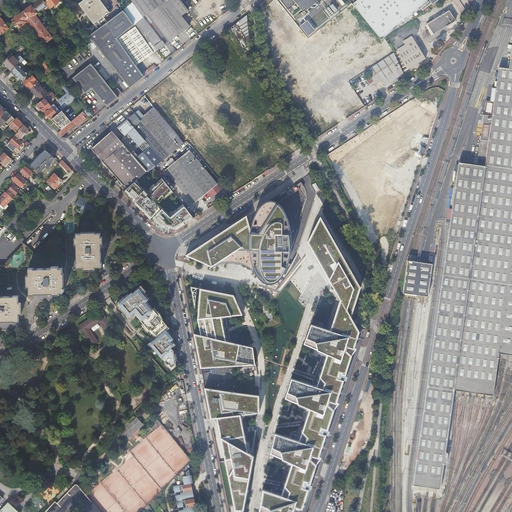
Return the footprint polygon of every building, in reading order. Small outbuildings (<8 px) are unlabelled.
[(38,14),(48,6),(43,0),(37,0),(36,1),(31,5),(38,14)] [(50,9),(61,1),(59,0),(43,0),(48,6),(50,9)] [(85,0),(80,4),(94,24),(109,13),(99,0),(85,0)] [(130,0),(132,3),(143,17),(147,14),(168,0),(130,0)] [(168,0),(147,14),(156,26),(169,42),(189,26),(181,16),(188,10),(181,1),(183,0),(168,0)] [(293,0),(302,10),(315,0),(293,0)] [(358,0),(356,2),(354,0),(349,0),(350,0),(352,3),(368,22),(381,40),(384,37),(421,8),(423,11),(432,3),(433,4),(438,0),(437,0),(358,0)] [(330,20),(340,12),(332,2),(322,10),(329,17),(330,20)] [(143,17),(132,3),(123,10),(134,25),(137,23),(143,17)] [(44,44),(55,36),(38,14),(31,5),(28,8),(21,13),(20,12),(16,15),(15,16),(14,16),(14,17),(14,18),(12,20),(18,29),(27,22),(44,44)] [(2,19),(7,15),(4,10),(0,12),(0,16),(1,18),(0,18),(0,34),(0,35),(9,29),(2,19)] [(449,25),(455,21),(449,10),(427,24),(433,34),(449,25)] [(129,89),(144,78),(117,39),(133,25),(123,11),(88,37),(92,42),(119,76),(129,89)] [(137,23),(157,51),(161,48),(165,45),(153,29),(156,26),(147,14),(143,17),(137,23)] [(249,42),(247,15),(233,25),(229,29),(234,36),(245,52),(245,53),(250,50),(249,42)] [(417,22),(415,19),(388,35),(390,39),(417,22)] [(307,20),(300,26),(308,36),(315,30),(307,20)] [(419,26),(417,22),(390,39),(400,55),(399,56),(407,69),(425,58),(422,53),(412,36),(418,32),(416,28),(419,26)] [(165,45),(169,42),(156,26),(153,29),(165,45)] [(135,27),(118,39),(136,65),(145,59),(153,53),(135,27)] [(23,43),(26,39),(22,34),(18,37),(23,43)] [(76,55),(82,51),(79,47),(73,52),(76,55)] [(458,161),(412,484),(420,485),(428,487),(435,488),(439,488),(442,463),(445,462),(447,453),(444,451),(453,389),(459,390),(466,391),(474,392),(481,393),(488,394),(492,395),(498,353),(505,354),(511,355),(511,354),(511,49),(510,68),(499,67),(492,115),(484,114),(477,164),(466,162),(458,161)] [(385,86),(403,73),(394,53),(367,71),(375,84),(378,82),(381,80),(385,86)] [(16,59),(11,54),(3,63),(7,67),(11,71),(20,63),(23,59),(20,56),(16,59)] [(27,63),(23,59),(20,63),(11,71),(10,72),(13,75),(16,78),(16,77),(21,81),(28,75),(23,70),(24,69),(22,67),(27,63)] [(44,77),(51,71),(43,62),(40,65),(44,71),(45,72),(42,75),(44,77)] [(84,92),(101,77),(91,64),(72,78),(84,92)] [(177,78),(200,112),(206,108),(213,118),(219,114),(188,71),(177,78)] [(30,89),(38,82),(32,76),(24,83),(27,86),(29,90),(30,89)] [(110,88),(101,77),(84,92),(85,94),(92,88),(99,98),(110,88)] [(40,99),(48,93),(38,82),(30,89),(35,96),(37,95),(39,97),(40,99)] [(364,102),(351,84),(343,90),(340,87),(332,92),(339,103),(343,101),(346,105),(342,108),(347,114),(364,102)] [(107,107),(118,98),(117,97),(113,92),(110,88),(99,98),(103,102),(107,107)] [(113,92),(117,97),(121,94),(117,89),(113,92)] [(49,109),(44,113),(47,116),(50,119),(56,114),(57,115),(62,111),(76,99),(69,91),(57,101),(61,105),(57,108),(53,104),(48,108),(49,109)] [(52,93),(44,98),(37,104),(40,108),(40,109),(42,111),(43,111),(50,106),(47,103),(54,97),(54,95),(52,93)] [(326,125),(313,97),(299,104),(312,132),(326,125)] [(329,152),(371,241),(393,231),(380,203),(388,164),(392,162),(393,164),(394,160),(415,150),(427,153),(436,110),(424,116),(421,110),(429,106),(411,103),(384,115),(391,130),(402,124),(408,136),(390,145),(389,150),(380,154),(381,154),(358,165),(357,165),(358,164),(348,143),(329,152)] [(0,126),(4,131),(10,124),(15,119),(6,111),(5,112),(2,109),(3,108),(0,104),(0,126)] [(134,114),(140,120),(164,149),(179,137),(169,125),(156,110),(154,108),(147,114),(143,116),(139,110),(134,114)] [(61,130),(57,133),(60,136),(61,137),(76,124),(77,126),(87,117),(88,118),(89,116),(91,115),(86,109),(71,122),(61,130)] [(71,122),(62,111),(57,115),(51,120),(52,120),(54,121),(56,123),(56,124),(56,125),(57,126),(58,126),(62,129),(61,130),(71,122)] [(150,147),(162,161),(169,156),(169,155),(164,149),(140,120),(134,114),(131,117),(127,120),(134,128),(141,136),(149,145),(150,147)] [(17,119),(11,125),(10,126),(16,131),(16,132),(18,130),(23,125),(23,124),(20,122),(17,119)] [(134,128),(127,120),(118,128),(125,136),(128,134),(143,151),(149,145),(141,136),(134,128)] [(16,131),(13,134),(15,136),(22,142),(24,141),(24,140),(22,138),(22,139),(20,138),(25,133),(26,134),(28,132),(29,131),(28,130),(28,129),(30,127),(29,126),(25,122),(23,124),(23,125),(24,126),(19,131),(18,130),(16,132),(16,131)] [(147,172),(112,131),(105,137),(92,149),(111,171),(126,189),(129,187),(137,180),(140,177),(147,172)] [(22,142),(15,136),(6,146),(13,152),(15,149),(18,147),(20,144),(22,142)] [(153,168),(154,167),(162,161),(150,147),(139,155),(136,158),(147,172),(153,168)] [(263,167),(273,158),(265,149),(255,158),(263,167)] [(32,165),(31,166),(38,172),(40,170),(44,166),(45,167),(46,168),(46,169),(48,169),(49,169),(50,168),(50,167),(49,165),(48,165),(47,165),(46,164),(49,161),(51,163),(52,162),(54,159),(52,156),(50,155),(45,150),(42,154),(37,159),(32,165)] [(188,151),(174,163),(165,170),(193,204),(202,197),(207,192),(211,197),(221,190),(188,151)] [(8,163),(11,159),(5,153),(0,158),(0,165),(1,167),(3,165),(5,166),(8,163)] [(31,164),(32,165),(42,154),(41,153),(31,164)] [(73,170),(63,161),(60,164),(66,170),(67,169),(70,173),(72,171),(73,170)] [(28,178),(33,173),(28,169),(25,166),(23,169),(20,172),(23,174),(22,175),(25,177),(26,176),(28,178)] [(26,181),(19,174),(16,177),(13,180),(21,187),(22,185),(24,186),(25,184),(24,183),(26,181)] [(54,174),(47,182),(55,189),(62,181),(54,174)] [(303,205),(309,184),(300,182),(299,185),(293,184),(287,202),(284,201),(283,203),(294,206),(295,202),(303,205)] [(9,190),(6,193),(12,199),(20,189),(13,183),(11,186),(8,189),(9,190)] [(136,184),(125,194),(159,227),(161,229),(163,230),(165,231),(167,231),(170,231),(172,231),(174,230),(177,229),(193,218),(185,210),(171,220),(157,205),(170,191),(165,184),(150,198),(136,184)] [(0,197),(0,204),(4,208),(7,204),(12,199),(6,193),(5,192),(1,197),(0,197)] [(86,212),(93,207),(83,196),(76,201),(86,212)] [(273,202),(269,202),(265,204),(261,208),(259,211),(257,214),(255,218),(253,223),(251,228),(247,216),(185,256),(215,270),(224,266),(230,265),(237,265),(243,266),(250,270),(254,274),(258,280),(261,284),(266,287),(270,289),(275,289),(280,287),(283,284),(287,278),(288,273),(290,267),(292,260),(292,255),(292,250),(292,240),(291,231),(290,223),(288,218),(286,214),(284,210),(281,207),(277,204),(273,202)] [(340,299),(332,330),(311,324),(304,343),(329,354),(318,387),(292,379),(286,399),(310,409),(300,441),(276,433),(271,454),(293,463),(284,493),(264,487),(259,511),(292,511),(294,507),(301,509),(360,338),(362,330),(354,314),(361,289),(322,215),(308,241),(340,299)] [(83,270),(94,269),(94,267),(101,267),(101,262),(100,262),(100,252),(100,244),(102,244),(102,237),(100,237),(100,233),(75,234),(75,238),(73,238),(73,245),(75,245),(76,262),(75,263),(75,267),(82,267),(83,270)] [(411,261),(407,260),(402,293),(407,293),(414,294),(420,295),(427,296),(432,263),(424,262),(418,262),(411,261)] [(62,287),(62,267),(58,268),(58,266),(50,266),(50,268),(33,268),(28,268),(29,294),(34,294),(34,293),(44,293),(51,293),(51,294),(59,294),(58,292),(62,292),(62,289),(64,289),(64,287),(62,287)] [(140,288),(135,292),(133,294),(132,293),(129,295),(125,299),(124,297),(116,304),(123,312),(128,318),(131,315),(135,311),(137,313),(139,315),(142,319),(141,320),(143,323),(146,327),(149,330),(150,330),(151,329),(158,338),(156,339),(155,340),(154,341),(150,344),(156,350),(165,361),(168,364),(172,368),(175,364),(176,364),(176,361),(174,354),(174,351),(171,348),(170,347),(173,345),(170,341),(171,340),(173,339),(169,335),(166,331),(170,327),(165,321),(164,322),(162,320),(153,309),(146,301),(149,298),(144,293),(140,288)] [(201,371),(256,368),(253,348),(228,342),(224,321),(245,319),(236,296),(200,290),(198,323),(204,323),(207,339),(195,337),(201,371)] [(0,321),(4,321),(14,321),(14,322),(19,321),(18,314),(21,314),(20,303),(18,303),(18,295),(13,296),(0,296),(0,321)] [(154,307),(153,309),(162,320),(162,319),(162,318),(162,317),(161,316),(161,315),(160,314),(159,314),(154,307)] [(102,311),(78,326),(91,346),(98,341),(89,329),(94,325),(99,322),(104,330),(111,325),(102,311)] [(151,329),(150,330),(156,339),(158,338),(151,329)] [(164,362),(171,370),(177,366),(175,364),(172,368),(168,364),(165,361),(164,362)] [(218,418),(236,511),(246,511),(257,457),(248,453),(241,416),(260,414),(259,397),(206,389),(211,419),(218,418)] [(143,425),(137,419),(118,436),(125,443),(143,425)] [(138,496),(136,507),(192,462),(158,420),(148,437),(149,439),(152,440),(152,444),(154,450),(141,448),(140,455),(137,459),(132,459),(131,460),(123,463),(124,464),(129,464),(134,471),(130,469),(130,471),(140,473),(132,476),(137,477),(130,480),(134,482),(130,483),(134,485),(129,487),(131,492),(129,495),(138,496)] [(189,464),(174,479),(177,482),(178,485),(174,486),(175,492),(178,492),(180,491),(181,494),(179,495),(176,496),(177,501),(178,507),(181,507),(183,507),(184,510),(182,510),(178,511),(196,511),(196,508),(192,487),(191,483),(193,483),(189,464)] [(81,511),(83,511),(84,511),(100,511),(77,485),(75,485),(57,503),(61,507),(56,511),(81,511)] [(18,511),(8,502),(0,510),(0,511),(18,511)]
